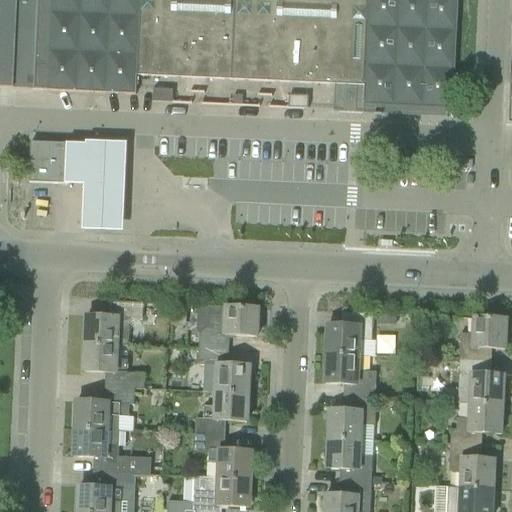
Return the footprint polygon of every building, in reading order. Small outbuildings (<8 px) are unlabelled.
[(0,0),(0,90),(9,91),(33,92),(72,94),(136,96),(137,77),(155,78),(183,79),(212,80),(251,82),(299,84),(327,86),(334,86),(337,86),(337,104),(338,104),(363,105),(363,107),(364,107),(453,111),(453,110),(456,35),(457,17),(457,0),(0,0)] [(152,104),(172,104),(172,92),(153,91),(152,104)] [(289,97),(288,110),(307,111),(308,98),(289,97)] [(30,144),(29,184),(69,186),(70,146),(30,144)] [(82,148),(64,147),(63,187),(80,188),(78,233),(123,235),(126,146),(82,144),(82,148)] [(85,346),(117,347),(128,348),(129,321),(142,322),(143,305),(114,304),(114,319),(86,318),(85,346)] [(186,308),(171,308),(170,328),(186,328),(186,308)] [(257,339),(258,310),(197,308),(196,332),(199,335),(199,351),(222,352),(223,337),(257,339)] [(327,327),(326,356),(359,358),(360,342),(372,343),(373,316),(346,315),(346,328),(327,327)] [(376,317),(376,327),(395,327),(396,318),(376,317)] [(461,335),(459,362),(486,363),(487,350),(505,351),(507,321),(474,320),(473,336),(461,335)] [(117,347),(85,346),(83,374),(111,375),(110,390),(135,391),(144,392),(145,376),(127,375),(128,363),(117,362),(117,347)] [(222,352),(199,351),(198,367),(206,367),(206,379),(217,380),(216,394),(248,396),(249,368),(222,367),(222,352)] [(359,358),(326,356),(325,385),(344,386),(344,399),(375,401),(376,374),(358,373),(359,358)] [(396,362),(396,378),(410,378),(410,362),(396,362)] [(486,363),(459,362),(458,405),(470,405),(502,407),(504,378),(485,377),(486,363)] [(135,391),(110,390),(110,405),(76,403),(75,431),(119,433),(119,418),(127,419),(128,406),(134,407),(135,391)] [(248,396),(216,394),(216,409),(204,409),(204,421),(196,420),(195,436),(219,437),(219,423),(247,424),(248,396)] [(375,401),(344,399),(344,400),(348,400),(348,413),(329,412),(328,441),(361,443),(361,427),(374,428),(375,401)] [(502,407),(470,405),(469,421),(457,420),(456,432),(451,432),(450,447),(476,448),(477,435),(501,436),(502,407)] [(119,433),(75,431),(73,459),(107,460),(107,475),(136,476),(148,477),(149,463),(133,462),(133,461),(117,460),(119,433)] [(219,437),(195,436),(194,452),(208,453),(208,465),(219,465),(218,480),(251,481),(252,453),(218,452),(219,437)] [(361,443),(328,441),(326,471),(345,471),(344,485),(371,486),(372,459),(360,458),(361,443)] [(476,448),(450,447),(449,474),(461,474),(460,490),(493,491),(495,463),(475,462),(476,448)] [(78,489),(77,511),(120,511),(122,492),(135,492),(136,476),(107,475),(106,490),(78,489)] [(169,503),(168,511),(215,511),(216,508),(250,509),(251,481),(218,480),(208,479),(206,479),(206,494),(201,497),(193,497),(193,504),(169,503)] [(370,511),(371,486),(344,485),(344,498),(325,497),(324,511),(370,511)] [(447,511),(492,511),(493,491),(460,490),(448,490),(447,505),(447,511)]
